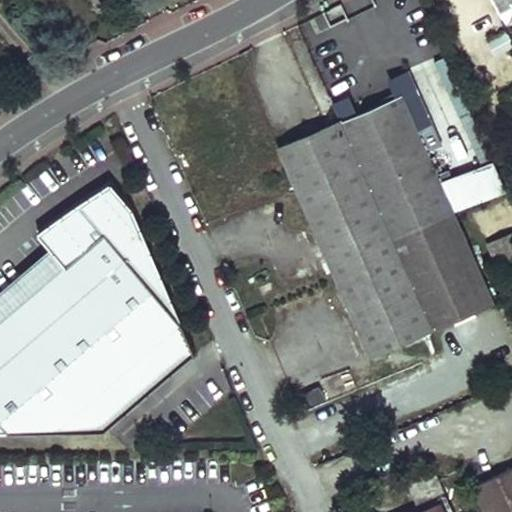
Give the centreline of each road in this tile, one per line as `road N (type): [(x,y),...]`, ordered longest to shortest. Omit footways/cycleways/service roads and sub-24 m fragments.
road 1 (residential): [(118,75),(308,511)]
road 2 (unknown): [(300,492),(511,395)]
road 3 (residential): [(118,75),(264,0)]
road 4 (residential): [(0,147),(118,75)]
